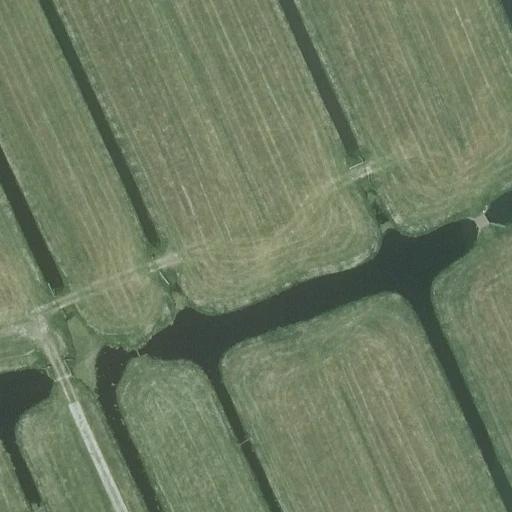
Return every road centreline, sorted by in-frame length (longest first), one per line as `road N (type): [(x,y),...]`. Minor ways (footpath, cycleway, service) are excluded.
road 1 (track): [(9,266),(120,511)]
road 2 (track): [(0,339),(38,330),(52,311),(183,259)]
